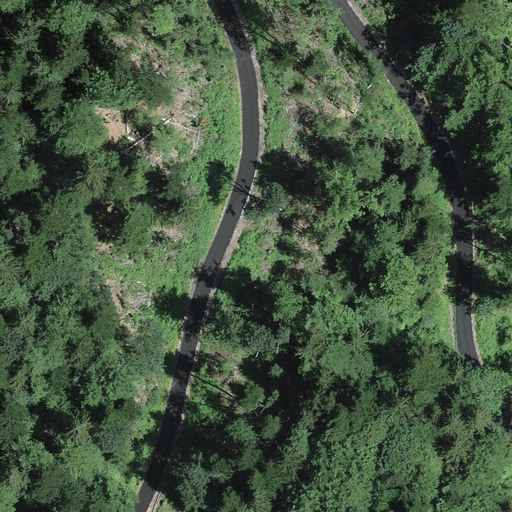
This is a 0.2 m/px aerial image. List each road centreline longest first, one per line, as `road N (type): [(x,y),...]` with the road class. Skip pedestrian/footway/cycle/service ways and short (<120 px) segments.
road 1 (track): [(138,511),(169,438),(196,302),(244,197),(255,131),(243,47),(220,0)]
road 2 (track): [(340,0),(420,102),(462,194),(474,370),(511,429)]
